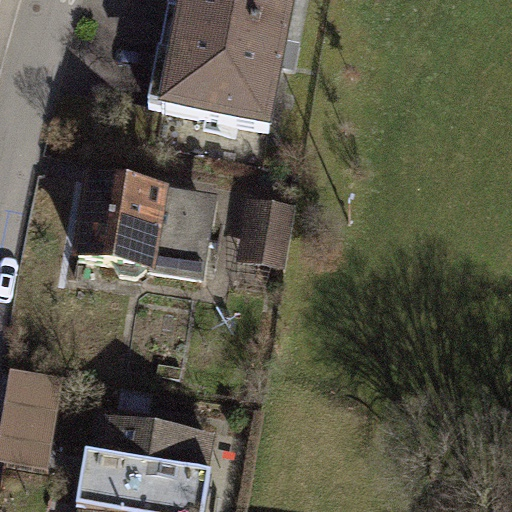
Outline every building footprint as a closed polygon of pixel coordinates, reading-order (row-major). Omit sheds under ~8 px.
[(288,0),(178,0),(158,112),(264,131),(288,0)] [(164,195),(93,184),(81,261),(115,266),(120,278),(139,280),(149,272),(203,281),(213,221),(161,213),(164,195)] [(295,213),(256,206),(249,246),(289,252),(295,213)] [(62,383),(12,375),(0,449),(0,464),(48,473),(62,383)] [(204,478),(210,440),(119,425),(113,463),(88,458),(78,511),(205,511),(211,479),(204,478)]
